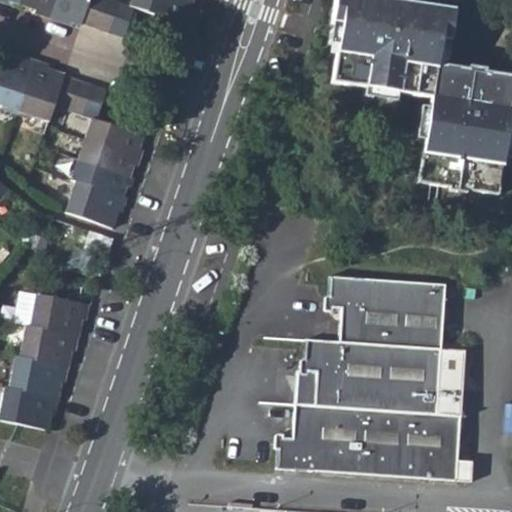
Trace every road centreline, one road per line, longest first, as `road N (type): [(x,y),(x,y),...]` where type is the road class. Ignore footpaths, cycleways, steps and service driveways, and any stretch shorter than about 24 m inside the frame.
road 1 (primary): [(98,480),(227,99)]
road 2 (residential): [(435,511),(173,498),(98,480)]
road 3 (residential): [(227,99),(0,29)]
road 4 (unknown): [(460,511),(505,282)]
